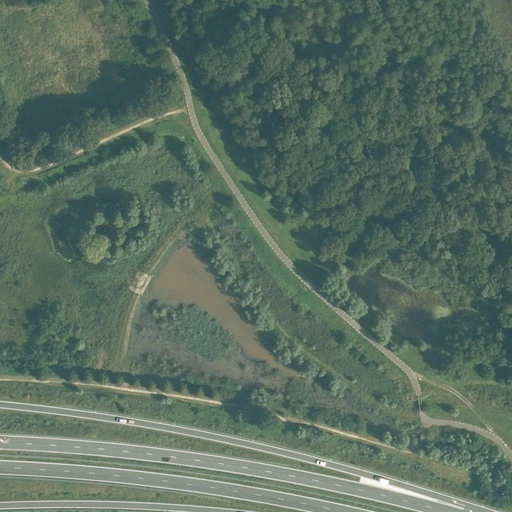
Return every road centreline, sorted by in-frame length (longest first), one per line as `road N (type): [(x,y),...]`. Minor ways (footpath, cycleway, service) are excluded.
road 1 (unclassified): [(423,432),(414,379),(270,244),(198,136),(184,81),(146,0)]
road 2 (trunk): [(460,511),(329,464),(163,427),(0,405)]
road 3 (trunk): [(449,511),(195,460),(0,443)]
road 4 (trunk): [(0,468),(177,483),(338,511)]
road 5 (trunk): [(0,505),(223,511)]
